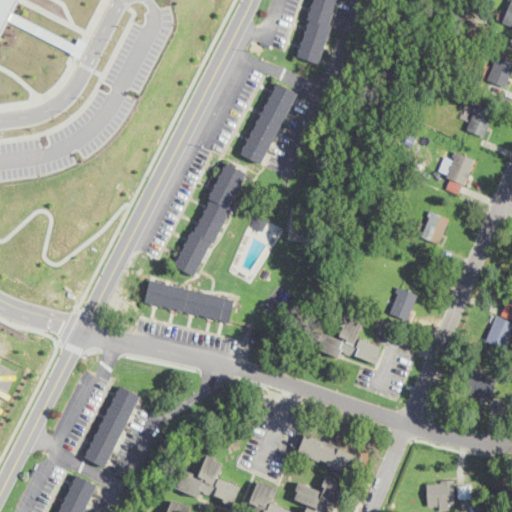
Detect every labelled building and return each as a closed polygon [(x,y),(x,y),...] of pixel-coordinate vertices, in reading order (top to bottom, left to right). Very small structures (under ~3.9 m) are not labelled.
[(0,0),(0,33),(16,0),(0,0)] [(312,0),(294,55),(318,63),(338,0),(312,0)] [(511,24),(511,0),(508,0),(500,20),(511,24)] [(487,80),(505,87),(511,69),(511,57),(497,52),(487,80)] [(240,150),(261,161),(298,90),(276,79),(240,150)] [(483,135),(495,109),(476,101),(465,127),(483,135)] [(447,176),(465,183),(476,158),(455,149),(453,155),(455,156),(447,176)] [(250,172),(225,160),(172,263),(197,275),(250,172)] [(431,216),(421,235),(438,242),(450,217),(430,208),(428,214),(431,216)] [(268,218),(263,230),(250,224),(255,213),(268,218)] [(270,270),(264,267),(261,273),(267,276),(270,270)] [(146,277),(230,297),(225,318),(141,298),(146,277)] [(389,310),(407,318),(417,292),(399,285),(389,310)] [(485,338),(506,348),(508,342),(506,341),(509,333),(511,334),(511,320),(496,313),(485,338)] [(375,363),(382,346),(359,336),(365,322),(346,315),(338,333),(324,327),(317,346),(339,355),(341,349),(375,363)] [(465,391),(491,397),(496,377),(469,371),(465,391)] [(80,454),(115,382),(135,392),(99,464),(80,454)] [(351,473),(360,454),(309,432),(300,450),(351,473)] [(240,486),(218,477),(225,460),(208,453),(200,472),(184,465),(176,486),(199,495),(201,490),(232,503),(240,486)] [(53,511),(72,471),(92,480),(77,511),(53,511)] [(337,508),(348,482),(329,475),(323,488),(300,478),(293,496),(306,502),(302,511),(324,511),(328,504),(337,508)] [(292,511),(293,510),(273,502),(280,486),(261,478),(251,503),(255,504),(251,511),(292,511)] [(425,482),(426,505),(438,504),(439,509),(448,509),(448,501),(454,501),(453,478),(440,479),(440,481),(425,482)] [(457,484),(458,497),(472,497),(471,483),(457,484)] [(511,485),(495,485),(495,501),(511,501),(511,485)] [(190,511),(193,506),(174,498),(167,511),(190,511)]
